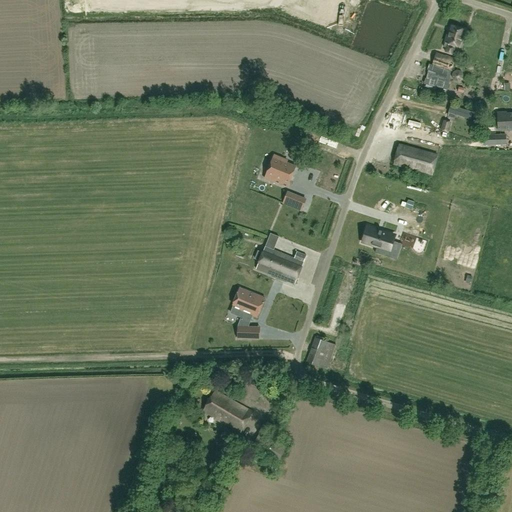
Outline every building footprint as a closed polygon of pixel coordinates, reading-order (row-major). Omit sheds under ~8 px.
[(77,0),(78,14),(278,11),(324,29),(334,0),(77,0)] [(458,47),(464,30),(451,26),(448,36),(446,35),(444,42),(448,43),(445,52),(452,54),(454,45),(458,47)] [(436,52),(432,65),(429,64),(427,70),(428,71),(426,78),(430,79),(429,85),(443,89),(448,70),(451,71),(455,58),(436,52)] [(498,129),(511,128),(511,112),(497,113),(498,129)] [(505,134),(484,135),(485,145),(506,145),(505,134)] [(398,144),(393,164),(432,174),(437,155),(398,144)] [(287,187),(295,166),(281,161),(282,159),(280,158),(280,157),(277,156),(277,157),(274,156),(267,173),(277,177),(275,182),(287,187)] [(283,203),(301,210),(305,200),(287,193),(283,203)] [(395,242),(393,241),(394,235),(385,232),(368,227),(363,242),(383,249),(384,249),(391,251),(395,242)] [(294,285),(303,261),(306,254),(296,251),(294,257),(264,246),(262,252),(257,251),(254,259),(259,261),(255,271),(294,285)] [(263,303),(265,298),(261,296),(240,288),(233,305),(241,309),(238,317),(241,318),(238,325),(238,326),(237,339),(247,339),(257,339),(259,339),(260,327),(248,327),(252,316),(257,318),(259,313),(261,310),(262,306),(263,303)] [(266,288),(263,296),(276,300),(279,293),(266,288)] [(315,337),(310,353),(307,362),(326,369),(335,344),(315,337)] [(274,405),(281,390),(249,375),(240,393),(257,402),(259,398),(274,405)] [(215,389),(202,411),(239,433),(252,411),(215,389)] [(279,464),(289,448),(260,431),(251,448),(279,464)]
